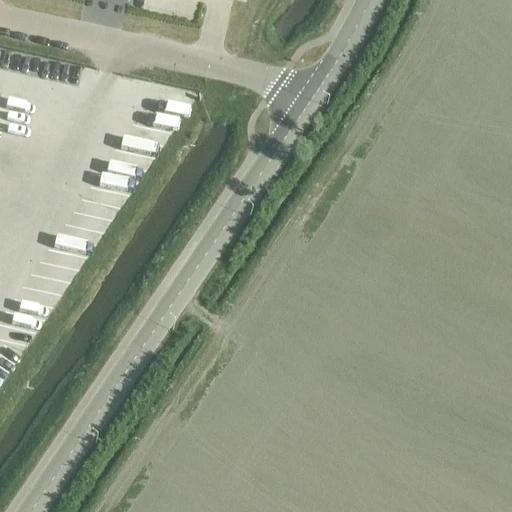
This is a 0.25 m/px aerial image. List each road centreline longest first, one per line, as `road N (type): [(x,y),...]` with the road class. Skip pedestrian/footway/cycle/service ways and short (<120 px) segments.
road 1 (unclassified): [(25,511),(304,101)]
road 2 (unclassified): [(304,101),(275,84),(0,22)]
